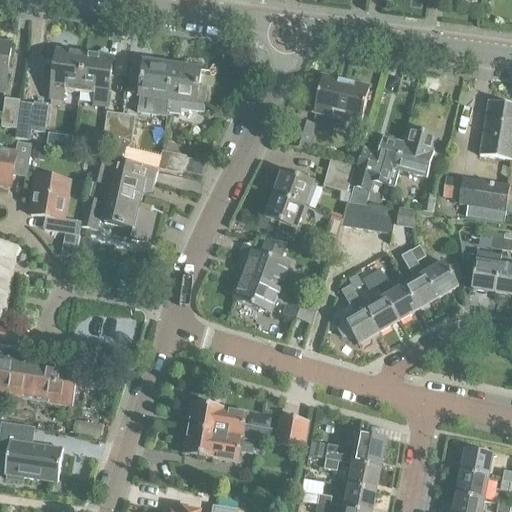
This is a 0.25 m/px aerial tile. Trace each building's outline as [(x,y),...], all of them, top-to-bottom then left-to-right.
[(13,46),(0,43),(0,92),(6,93),(13,46)] [(65,92),(80,94),(86,56),(58,52),(51,99),(64,101),(65,92)] [(114,59),(86,56),(80,94),(96,96),(95,105),(108,107),(114,59)] [(154,99),(169,101),(174,68),(145,64),(138,114),(152,116),(154,99)] [(167,114),(181,116),(182,111),(205,114),(208,89),(200,87),(202,71),(174,68),(169,101),(167,114)] [(325,78),(316,114),(363,125),(371,92),(369,89),(325,78)] [(2,129),(17,131),(20,104),(21,102),(6,100),(2,129)] [(511,106),(489,103),(480,157),(511,162),(511,106)] [(35,106),(31,132),(45,134),(49,107),(35,105),(35,106)] [(104,145),(118,147),(122,116),(108,114),(104,145)] [(136,118),(122,116),(118,147),(119,144),(132,145),(136,118)] [(307,154),(316,127),(299,121),(290,149),(307,154)] [(401,163),(398,173),(400,173),(427,180),(439,137),(408,128),(404,144),(401,153),(400,152),(398,156),(400,156),(398,162),(401,163)] [(401,153),(404,144),(383,138),(379,153),(364,149),(352,189),(372,194),(375,184),(395,190),(400,173),(398,173),(401,163),(398,162),(400,156),(398,156),(400,152),(401,153)] [(17,155),(0,152),(0,184),(12,186),(14,176),(27,178),(32,147),(19,145),(17,155)] [(33,160),(46,162),(47,151),(34,149),(33,160)] [(163,153),(159,172),(183,177),(187,158),(163,153)] [(333,161),(329,174),(352,181),(356,168),(333,161)] [(306,208),(314,185),(282,173),(274,196),(306,208)] [(348,195),(352,181),(329,174),(325,188),(348,195)] [(38,177),(31,216),(47,219),(45,231),(66,235),(79,237),(81,224),(63,221),(69,182),(38,177)] [(506,214),(510,188),(447,178),(443,198),(459,201),(458,206),(468,207),(466,219),(505,225),(506,214)] [(292,244),(306,208),(274,196),(265,219),(280,225),(275,237),(292,244)] [(423,196),(421,213),(434,215),(436,199),(423,196)] [(356,230),(360,207),(348,205),(341,229),(342,229),(356,231),(356,230)] [(366,208),(360,207),(356,231),(368,233),(372,209),(366,208)] [(384,211),(372,209),(368,233),(380,235),(384,211)] [(396,213),(384,211),(380,235),(392,237),(396,213)] [(417,213),(400,211),(396,229),(414,232),(417,213)] [(312,236),(309,249),(333,254),(336,240),(312,236)] [(511,242),(495,240),(493,251),(511,253),(511,242)] [(248,268),(245,277),(292,295),(295,287),(284,283),(287,273),(289,274),(291,266),(281,262),(288,246),(265,242),(261,254),(252,251),(250,256),(248,256),(245,264),(248,268)] [(0,245),(0,279),(11,281),(16,248),(0,245)] [(411,253),(417,264),(426,259),(420,248),(411,253)] [(438,300),(424,276),(417,264),(411,253),(411,252),(401,258),(415,281),(405,287),(419,312),(424,313),(430,310),(430,305),(438,300)] [(471,291),(494,294),(499,267),(500,259),(477,255),(471,291)] [(445,264),(424,276),(438,300),(459,288),(445,264)] [(511,268),(499,267),(494,294),(511,297),(511,268)] [(380,271),(371,276),(377,287),(386,282),(380,271)] [(371,276),(363,281),(369,291),(377,287),(371,276)] [(318,306),(245,277),(240,289),(234,290),(231,300),(233,304),(232,307),(262,317),(267,301),(286,307),(282,320),(309,329),(318,306)] [(0,321),(5,322),(11,281),(0,279),(0,321)] [(371,345),(371,339),(379,335),(365,311),(351,287),(342,293),(350,307),(338,314),(343,323),(339,325),(338,331),(343,340),(350,342),(354,339),(359,347),(360,346),(364,349),(371,345)] [(398,323),(419,312),(405,287),(384,299),(398,323)] [(384,299),(365,311),(379,335),(398,323),(384,299)] [(26,332),(0,327),(0,346),(23,350),(26,332)] [(291,333),(285,331),(281,342),(287,344),(291,333)] [(0,358),(0,395),(71,408),(77,375),(22,366),(22,362),(0,358)] [(194,406),(189,430),(255,442),(304,451),(308,425),(283,421),(280,433),(249,427),(238,411),(224,409),(224,411),(194,406)] [(3,426),(0,445),(0,453),(9,455),(5,477),(8,477),(8,481),(24,484),(24,480),(59,485),(64,451),(32,446),(34,431),(3,426)] [(253,457),(255,442),(189,430),(185,455),(216,461),(239,465),(241,455),(253,457)] [(328,447),(326,460),(339,463),(339,464),(353,467),(354,466),(381,471),(387,440),(360,435),(357,449),(342,446),(341,450),(328,447)] [(312,444),(309,457),(323,460),(325,446),(312,444)] [(462,474),(489,479),(494,457),(466,451),(462,474)] [(339,464),(339,463),(326,460),(325,462),(326,462),(324,471),(337,473),(339,464)] [(353,467),(349,489),(377,494),(381,471),(354,466),(353,467)] [(511,485),(511,484),(511,483),(511,474),(504,473),(502,484),(511,485)] [(462,474),(458,496),(485,502),(485,501),(489,479),(462,474)] [(349,489),(344,511),(373,511),(377,494),(349,489)] [(458,496),(454,511),(483,511),(485,501),(485,502),(458,496)] [(320,498),(318,507),(330,510),(332,500),(320,498)]
